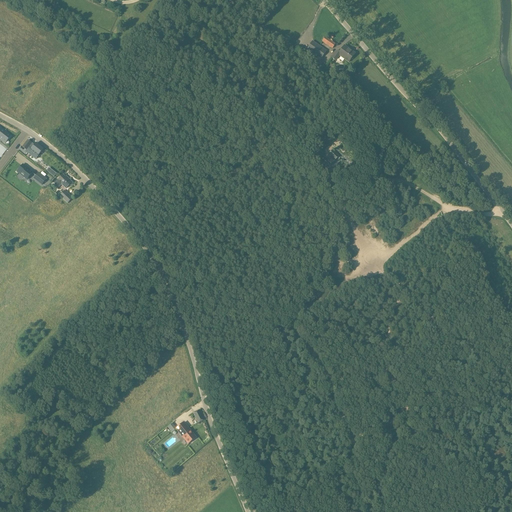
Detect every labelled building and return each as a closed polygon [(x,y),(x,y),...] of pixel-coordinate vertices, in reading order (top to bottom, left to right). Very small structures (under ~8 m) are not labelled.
[(336,43),(326,36),(322,41),(332,48),(336,43)] [(327,51),(313,41),(307,48),(321,58),(327,51)] [(354,57),(353,56),(355,53),(351,50),(351,51),(344,46),(338,54),(336,52),(332,58),(336,60),(340,55),(349,62),(351,59),(352,60),(353,59),(354,58),(354,57)] [(0,139),(4,143),(5,143),(7,140),(8,139),(10,136),(0,128),(0,139)] [(28,140),(23,147),(26,150),(25,151),(36,159),(38,156),(44,148),(37,143),(34,146),(32,144),(32,143),(28,140)] [(322,153),(319,148),(311,154),(314,159),(322,153)] [(339,156),(333,150),(328,155),(331,158),(328,160),(325,157),(322,161),(327,166),(329,164),(330,165),(332,165),(333,165),(334,164),(334,163),(334,161),(335,160),(339,156)] [(22,165),(17,172),(27,180),(33,173),(22,165)] [(39,173),(35,178),(39,182),(43,177),(39,173)] [(69,180),(63,174),(58,179),(58,180),(55,184),(59,187),(62,183),(67,187),(70,184),(71,185),(73,183),(69,179),(69,180)] [(67,190),(66,189),(63,193),(66,196),(63,199),(68,203),(73,198),(68,193),(68,194),(68,192),(67,190)] [(206,419),(201,409),(194,413),(198,424),(206,419)] [(196,438),(184,423),(176,429),(188,444),(196,438)] [(165,451),(161,447),(155,451),(159,456),(165,451)]
